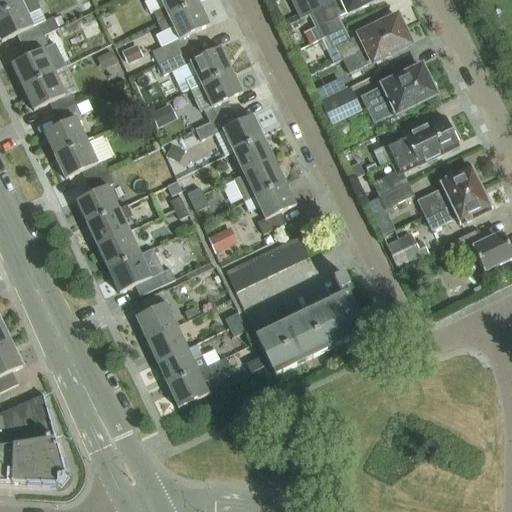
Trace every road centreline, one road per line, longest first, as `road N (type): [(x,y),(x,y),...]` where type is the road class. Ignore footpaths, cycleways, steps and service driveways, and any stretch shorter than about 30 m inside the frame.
road 1 (tertiary): [(0,213),(146,511)]
road 2 (residential): [(370,247),(249,0)]
road 3 (residential): [(487,319),(439,344),(420,342),(370,247)]
road 4 (unclassified): [(511,147),(444,0)]
road 5 (residential): [(251,302),(370,247)]
